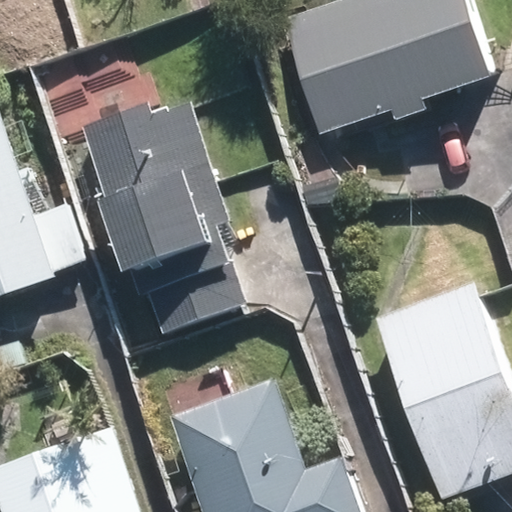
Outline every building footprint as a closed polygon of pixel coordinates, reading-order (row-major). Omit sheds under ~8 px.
[(469,0),(383,0),(289,30),(322,135),(495,81),(469,0)] [(181,118),(94,146),(154,335),(242,308),(181,118)] [(0,127),(0,299),(52,282),(0,127)] [(511,368),(489,297),(385,331),(438,498),(511,474),(511,368)] [(272,397),(181,428),(209,511),(351,511),(339,474),(302,486),(272,397)] [(134,511),(112,444),(1,481),(11,511),(134,511)]
